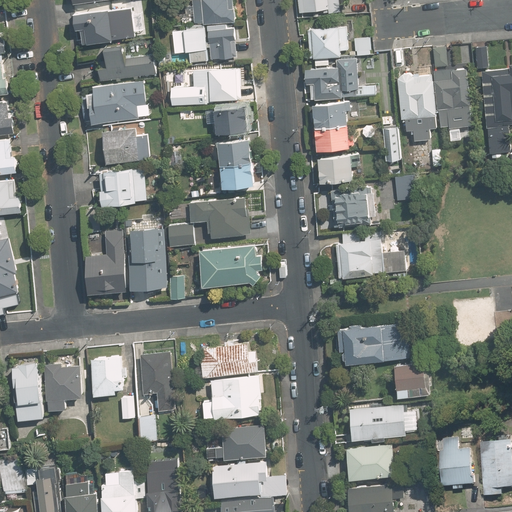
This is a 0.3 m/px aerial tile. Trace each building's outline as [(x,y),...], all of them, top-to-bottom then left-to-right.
[(234,0),(194,0),(196,21),(235,19),(234,0)] [(299,0),(301,10),(329,7),(330,12),(343,11),(342,0),(299,0)] [(131,6),(77,12),(78,28),(87,27),(89,40),(134,35),(131,6)] [(234,23),(186,29),(190,62),(238,56),(234,23)] [(331,61),(330,56),(343,56),(343,49),(350,49),(349,25),(310,27),(312,57),(317,57),(318,62),(331,61)] [(370,37),(355,39),(357,52),(372,50),(370,37)] [(108,58),(100,59),(102,78),(158,72),(156,53),(129,56),(128,42),(107,44),(108,58)] [(487,44),(476,45),(478,66),(489,65),(487,44)] [(450,129),(475,127),(470,65),(447,67),(445,45),(434,46),(441,126),(450,125),(450,129)] [(313,81),(314,96),(375,91),(374,82),(367,82),(366,69),(362,69),(362,57),(338,59),(338,67),(303,70),(305,82),(313,81)] [(0,59),(0,90),(10,89),(9,74),(2,75),(1,60),(0,59)] [(509,70),(482,72),(488,155),(510,154),(510,160),(511,160),(511,144),(511,145),(509,120),(511,119),(511,62),(508,63),(509,70)] [(242,67),(197,69),(198,86),(178,87),(179,102),(244,99),(242,67)] [(414,139),(432,138),(431,126),(437,126),(434,72),(401,74),(403,117),(406,117),(407,128),(414,128),(414,139)] [(145,79),(91,86),(95,121),(149,114),(145,79)] [(347,99),(315,101),(319,148),(351,145),(347,99)] [(0,130),(16,130),(15,115),(7,115),(6,100),(0,100),(0,130)] [(247,103),(216,106),(219,132),(250,128),(247,103)] [(138,125),(105,129),(108,161),(149,157),(146,132),(139,133),(138,125)] [(399,125),(385,126),(387,159),(401,158),(399,125)] [(252,136),(221,140),(223,162),(254,159),(252,136)] [(0,171),(19,170),(17,153),(10,154),(8,137),(0,137),(0,171)] [(445,147),(432,147),(433,164),(445,163),(445,147)] [(356,153),(322,154),(324,180),(357,179),(356,153)] [(254,159),(223,162),(226,185),(257,181),(254,159)] [(103,186),(105,204),(151,198),(147,165),(109,170),(111,185),(103,186)] [(410,174),(396,175),(399,200),(413,198),(410,174)] [(0,210),(23,209),(22,195),(12,196),(11,179),(0,179),(0,210)] [(376,182),(331,186),(332,200),(339,200),(341,224),(379,221),(376,182)] [(248,195),(191,202),(194,220),(209,218),(211,235),(252,231),(248,195)] [(3,219),(5,234),(24,230),(21,215),(3,219)] [(193,222),(170,224),(172,243),(195,242),(193,222)] [(167,224),(132,227),(135,287),(170,285),(167,224)] [(109,251),(88,253),(91,292),(131,289),(126,227),(108,228),(109,251)] [(409,269),(407,247),(383,249),(381,228),(365,230),(366,238),(338,241),(341,275),(409,269)] [(0,237),(0,293),(21,289),(17,270),(19,269),(11,235),(0,237)] [(259,243),(201,248),(204,284),(263,278),(259,243)] [(185,274),(172,275),(173,295),(186,294),(185,274)] [(410,318),(340,323),(342,360),(412,355),(410,318)] [(250,340),(205,344),(207,373),(261,369),(259,348),(251,348),(250,340)] [(174,349),(143,352),(147,391),(159,390),(161,409),(179,408),(174,349)] [(122,355),(94,357),(97,392),(124,390),(122,355)] [(40,359),(15,362),(21,416),(47,413),(40,359)] [(432,359),(396,361),(398,394),(401,394),(433,392),(432,359)] [(82,360),(47,362),(50,406),(69,405),(69,395),(84,394),(82,360)] [(262,372),(213,377),(215,398),(205,399),(207,417),(266,412),(262,372)] [(137,395),(123,395),(124,417),(138,417),(137,395)] [(425,427),(424,406),(409,407),(409,404),(351,407),(352,436),(407,433),(407,428),(425,427)] [(265,421),(224,426),(227,457),(268,453),(265,421)] [(0,446),(11,445),(8,425),(0,425),(0,446)] [(42,428),(17,430),(19,447),(43,445),(42,428)] [(459,436),(441,437),(444,483),(475,482),(473,444),(460,445),(459,436)] [(511,452),(511,439),(481,441),(484,502),(511,500),(511,452)] [(395,443),(347,447),(349,475),(397,471),(395,443)] [(20,456),(0,461),(0,465),(7,491),(29,485),(20,456)] [(167,456),(148,457),(151,511),(184,511),(182,465),(168,466),(167,456)] [(268,457),(215,462),(218,494),(285,488),(284,473),(270,474),(268,457)] [(64,511),(58,464),(41,466),(47,511),(64,511)] [(105,470),(107,511),(139,511),(139,496),(147,495),(146,478),(137,478),(137,468),(105,470)] [(100,511),(98,479),(68,481),(69,511),(100,511)] [(349,511),(389,511),(397,511),(396,498),(406,497),(405,480),(348,485),(349,511)] [(274,511),(273,495),(222,500),(222,511),(274,511)]
